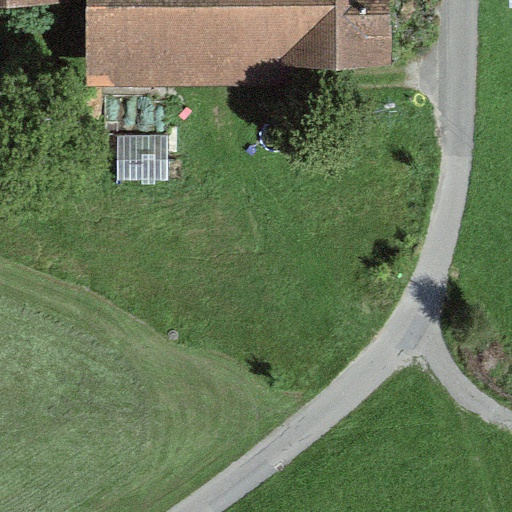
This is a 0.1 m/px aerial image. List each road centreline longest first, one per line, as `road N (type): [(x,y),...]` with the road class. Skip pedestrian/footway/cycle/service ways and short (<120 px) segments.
road 1 (unclassified): [(191,511),(306,431),(416,328),(453,220),(469,0)]
road 2 (track): [(416,328),(461,386),(511,421)]
